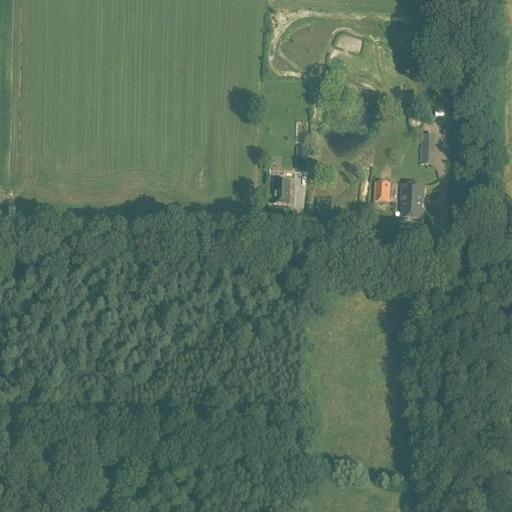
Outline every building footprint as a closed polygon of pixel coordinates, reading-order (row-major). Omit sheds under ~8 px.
[(432,167),(434,136),(422,136),(420,166),(432,167)] [(308,150),(297,150),(296,171),(307,172),(308,150)] [(288,206),(289,184),(273,183),(272,206),(288,206)] [(389,204),(390,185),(375,184),(374,203),(389,204)] [(423,206),(425,187),(402,186),(401,205),(402,205),(401,220),(421,221),(422,206),(423,206)]
